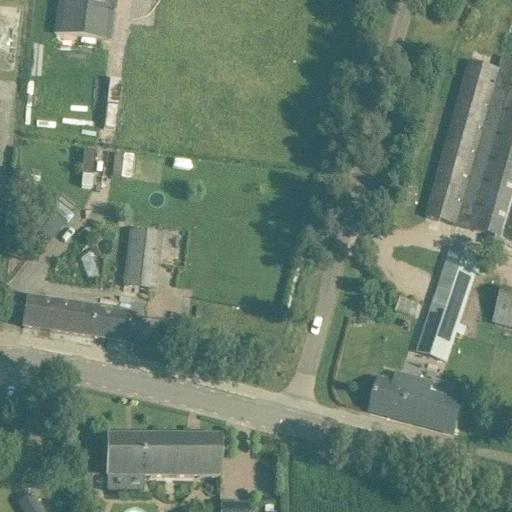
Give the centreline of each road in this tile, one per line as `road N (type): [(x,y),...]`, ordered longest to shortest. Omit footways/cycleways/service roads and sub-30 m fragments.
road 1 (unclassified): [(287,421),(417,0)]
road 2 (tertiary): [(287,421),(143,383),(0,358)]
road 3 (tertiary): [(511,483),(287,421)]
